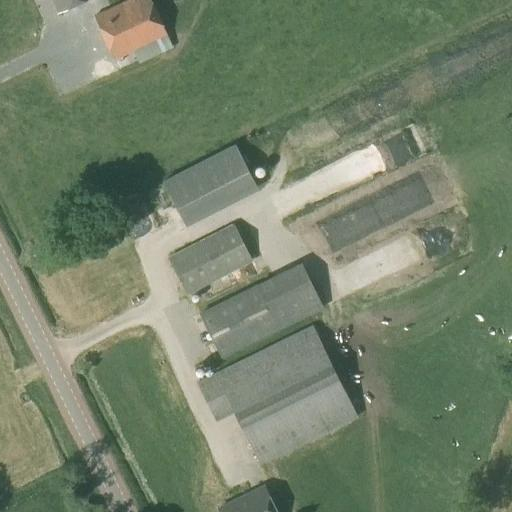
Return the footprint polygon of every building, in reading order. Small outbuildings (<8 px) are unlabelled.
[(51,0),(58,14),(87,0),(51,0)] [(114,60),(167,36),(150,0),(129,0),(94,17),(114,60)] [(165,171),(187,217),(260,183),(238,136),(165,171)] [(360,160),(314,177),(322,199),(368,181),(360,160)] [(348,223),(363,241),(386,221),(371,203),(348,223)] [(147,204),(126,213),(136,237),(158,228),(147,204)] [(187,294),(251,261),(233,226),(169,258),(187,294)] [(334,228),(316,235),(323,255),(342,248),(334,228)] [(430,248),(430,236),(416,235),(416,247),(430,248)] [(222,357),(322,308),(301,264),(200,314),(222,357)] [(356,417),(312,327),(197,383),(216,421),(234,412),(260,465),(356,417)] [(275,511),(263,487),(219,509),(220,511),(275,511)]
